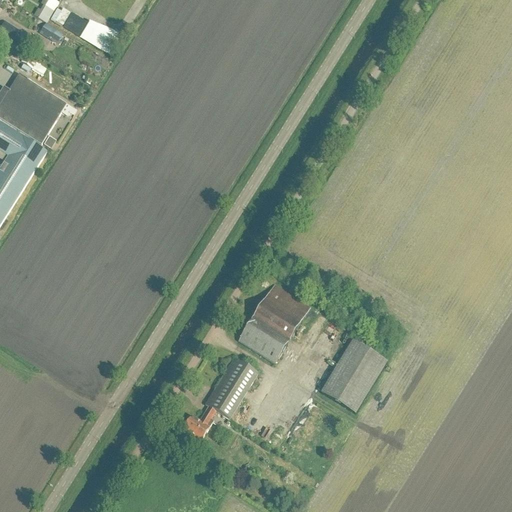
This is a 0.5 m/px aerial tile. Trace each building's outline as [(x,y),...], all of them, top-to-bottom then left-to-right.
[(52,13),(43,8),(41,12),(38,11),(34,17),(46,24),(52,13)] [(15,40),(19,34),(5,25),(1,32),(15,40)] [(42,37),(56,46),(62,36),(48,27),(42,37)] [(29,78),(36,65),(25,58),(17,71),(29,78)] [(0,122),(9,128),(40,148),(47,138),(59,118),(61,116),(66,107),(67,107),(66,106),(63,104),(33,85),(20,76),(16,81),(11,89),(8,94),(4,91),(0,97),(0,122)] [(0,228),(47,155),(0,124),(0,154),(8,159),(0,172),(0,228)] [(51,152),(56,144),(49,139),(44,148),(51,152)] [(274,367),(311,310),(274,287),(238,344),(274,367)] [(356,416),(387,364),(352,342),(320,394),(356,416)] [(230,423),(257,376),(233,363),(206,410),(208,411),(200,424),(191,419),(182,433),(193,439),(191,443),(199,449),(214,423),(212,422),(216,416),(230,423)]
